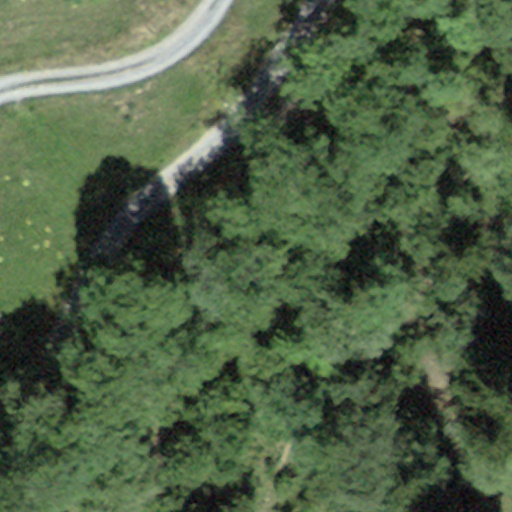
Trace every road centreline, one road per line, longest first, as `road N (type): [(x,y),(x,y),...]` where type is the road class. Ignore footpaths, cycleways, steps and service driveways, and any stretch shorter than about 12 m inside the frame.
road 1 (track): [(0,400),(177,212),(270,80),(311,0)]
road 2 (track): [(235,130),(452,0)]
road 3 (track): [(213,0),(180,49),(115,83),(0,100)]
